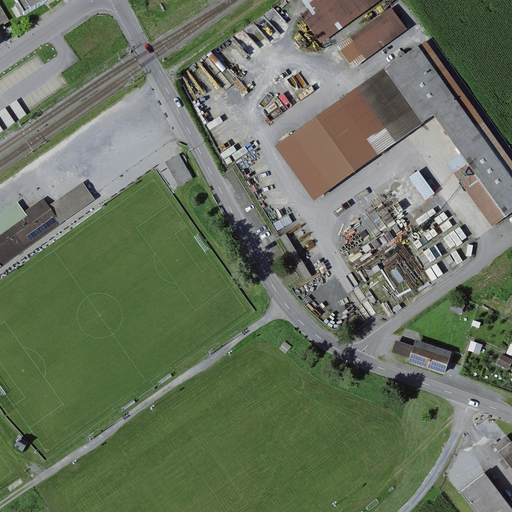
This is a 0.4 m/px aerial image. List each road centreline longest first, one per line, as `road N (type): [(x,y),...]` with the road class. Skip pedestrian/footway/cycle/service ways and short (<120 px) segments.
road 1 (tertiary): [(117,0),(285,306),(351,356)]
road 2 (track): [(50,472),(285,306)]
road 3 (unclassified): [(351,356),(511,242)]
road 4 (tertiary): [(351,356),(511,415)]
road 5 (track): [(407,511),(433,480),(471,400)]
road 6 (residential): [(101,0),(0,67)]
